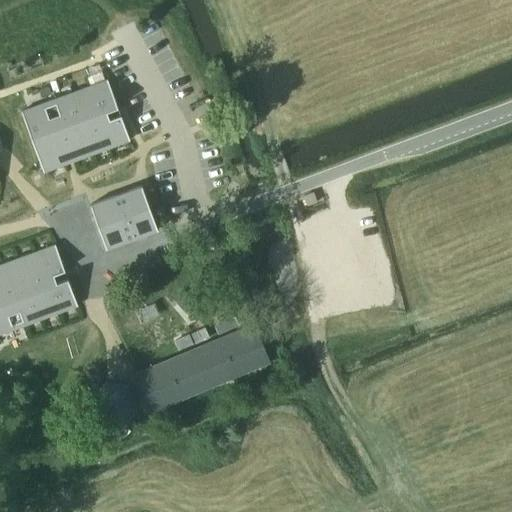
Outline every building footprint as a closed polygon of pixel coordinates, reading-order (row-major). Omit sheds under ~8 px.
[(22,111),(20,111),(43,172),(44,171),(65,162),(64,158),(71,155),(72,159),(91,154),(128,140),(129,140),(107,79),(105,80),(106,80),(104,81),(101,73),(87,79),(90,86),(22,111)] [(220,130),(213,112),(198,118),(206,136),(220,130)] [(141,186),(89,205),(99,232),(105,249),(127,240),(142,235),(141,235),(147,232),(148,233),(157,230),(141,186)] [(0,332),(75,305),(76,306),(77,305),(54,245),(14,260),(0,266),(0,269),(1,270),(0,270),(0,332)] [(234,317),(214,326),(218,334),(237,325),(234,317)] [(253,324),(135,373),(151,412),(269,362),(253,324)] [(188,333),(174,339),(178,350),(193,344),(188,333)] [(105,383),(91,401),(99,423),(123,427),(138,408),(129,386),(105,383)]
